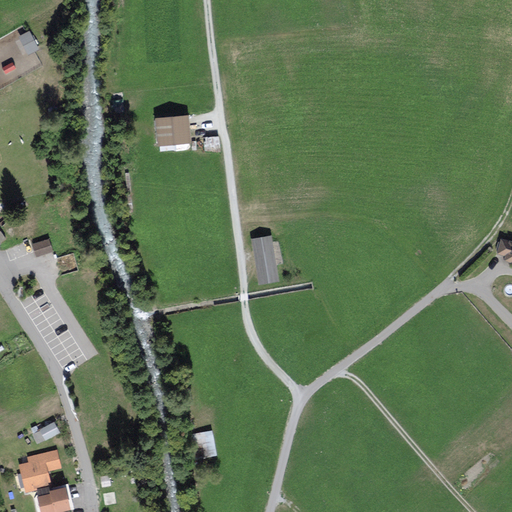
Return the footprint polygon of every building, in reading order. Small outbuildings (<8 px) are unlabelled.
[(18,35),(28,53),(40,47),(30,29),(18,35)] [(185,117),(154,120),(156,144),(187,141),(185,117)] [(205,135),(205,147),(220,147),(220,135),(205,135)] [(270,237),(251,240),(258,285),(277,282),(270,237)] [(32,244),(36,257),(51,252),(47,240),(32,244)] [(511,242),(500,240),(496,256),(503,257),(502,263),(511,265),(511,242)] [(37,442),(60,431),(55,421),(32,432),(37,442)] [(211,432),(191,436),(195,459),(216,455),(211,432)] [(28,463),(18,465),(25,492),(50,486),(46,471),(60,468),(56,450),(27,456),(28,463)] [(65,487),(46,491),(50,511),(69,508),(65,487)]
